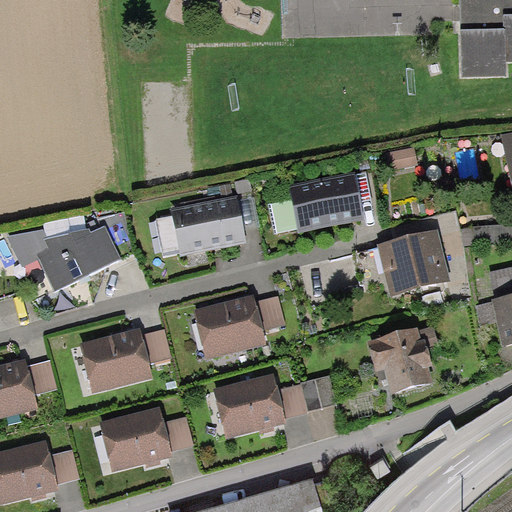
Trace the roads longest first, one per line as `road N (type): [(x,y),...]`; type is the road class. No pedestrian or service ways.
road 1 (residential): [(113,511),(395,430),(511,375)]
road 2 (residential): [(0,337),(386,238)]
road 3 (secondary): [(511,437),(416,511)]
